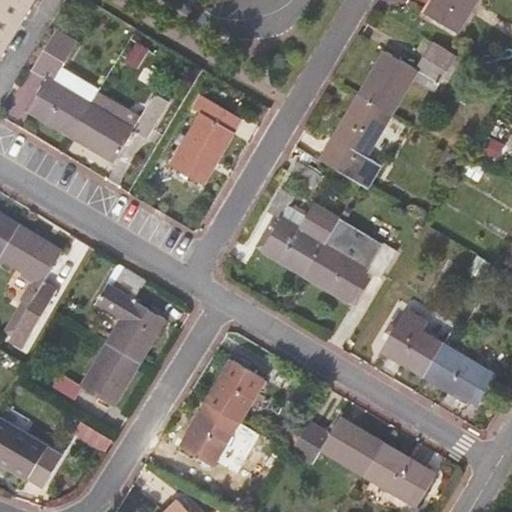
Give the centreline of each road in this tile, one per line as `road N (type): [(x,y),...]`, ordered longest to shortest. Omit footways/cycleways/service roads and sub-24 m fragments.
road 1 (residential): [(184,283),(356,0)]
road 2 (residential): [(218,303),(498,463)]
road 3 (residential): [(218,303),(83,511)]
road 4 (residential): [(0,174),(184,283)]
